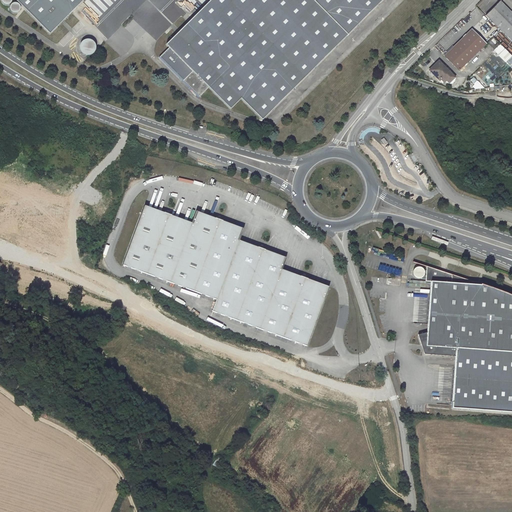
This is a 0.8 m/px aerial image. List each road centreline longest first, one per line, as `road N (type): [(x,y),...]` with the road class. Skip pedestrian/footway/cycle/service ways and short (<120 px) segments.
road 1 (unclassified): [(391,390),(354,390),(229,350),(79,279)]
road 2 (primary): [(308,161),(273,160),(145,122),(61,87),(0,49)]
road 3 (primary): [(0,64),(75,106),(297,193)]
road 4 (unknown): [(212,110),(272,120),(392,0)]
road 5 (unknown): [(399,350),(410,259),(427,254),(511,281)]
road 6 (unclassified): [(372,101),(410,135),(450,195),(511,218)]
road 7 (track): [(134,511),(104,458),(0,388)]
road 8 (primary): [(511,241),(372,187)]
road 9 (unclassified): [(391,390),(344,249)]
road 10 (unclassified): [(372,101),(469,0)]
road 11 (primary): [(357,218),(391,216),(478,245)]
road 12 (unclassified): [(414,511),(391,390)]
road 13 (unknown): [(511,101),(456,95),(396,73)]
